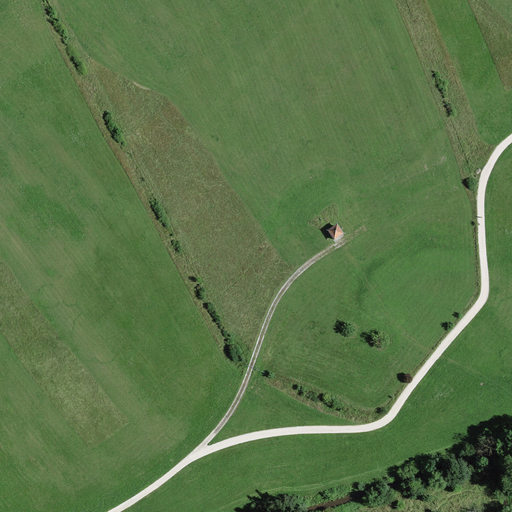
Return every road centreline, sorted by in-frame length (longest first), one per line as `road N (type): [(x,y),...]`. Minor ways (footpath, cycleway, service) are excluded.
road 1 (track): [(511,138),(493,153),(479,191),(485,294),(393,413),(361,428),(225,441),(111,511)]
road 2 (track): [(192,456),(237,398),(288,278),(362,228)]
road 3 (track): [(487,511),(482,488),(465,487),(362,511)]
